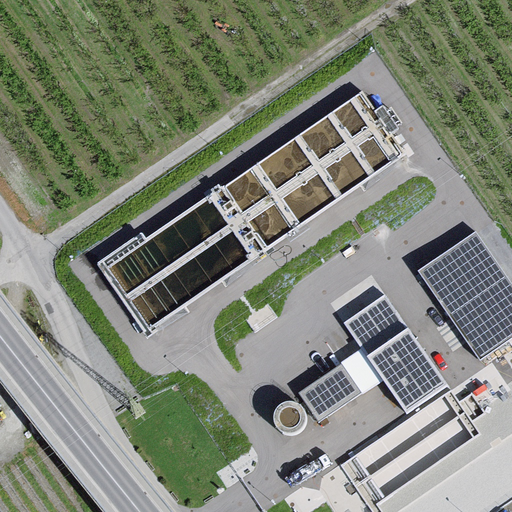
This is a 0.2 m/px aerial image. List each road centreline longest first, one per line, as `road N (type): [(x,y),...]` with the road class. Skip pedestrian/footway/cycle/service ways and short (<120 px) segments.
road 1 (track): [(0,278),(404,0)]
road 2 (unclassified): [(0,203),(38,265),(109,443),(161,511)]
road 3 (tertiary): [(0,333),(141,511)]
